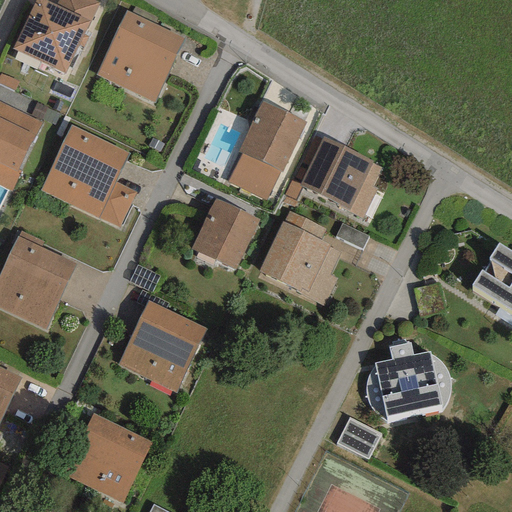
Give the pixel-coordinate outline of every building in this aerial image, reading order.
[(56,5),(44,0),(34,0),(11,49),(64,74),(89,22),(56,5)] [(92,0),(58,0),(56,5),(89,22),(99,3),(92,0)] [(126,12),(95,75),(153,102),(183,39),(126,12)] [(0,102),(0,119),(34,137),(41,124),(0,102)] [(305,123),(261,102),(237,152),(241,154),(227,183),(265,202),(279,172),(281,172),(305,123)] [(0,119),(0,186),(11,192),(18,172),(15,172),(34,137),(0,119)] [(129,153),(70,125),(39,190),(118,228),(135,192),(115,183),(129,153)] [(323,138),(298,187),(361,219),(376,189),(371,186),(381,167),(323,138)] [(258,220),(215,199),(190,249),(234,270),(258,220)] [(325,229),(288,212),(283,223),(281,222),(258,272),(295,290),(295,292),(324,305),(336,279),(328,276),(339,253),(328,248),(330,245),(320,240),(325,229)] [(43,241),(20,230),(0,272),(0,308),(46,330),(76,265),(40,248),(43,241)] [(511,253),(497,244),(472,286),(511,309),(511,253)] [(206,329),(147,301),(116,364),(175,392),(206,329)] [(410,343),(388,348),(391,359),(374,363),(375,367),(371,372),(368,379),(365,385),(365,392),(366,399),(369,405),(372,410),(376,414),(381,418),(386,421),(386,417),(441,405),(442,408),(445,403),(448,399),(450,394),(450,383),(448,375),(445,369),(441,363),(435,358),(430,355),(429,351),(413,355),(410,343)] [(0,419),(20,378),(0,368),(0,419)] [(151,443),(91,414),(61,474),(120,503),(151,443)] [(380,435),(348,418),(335,443),(367,459),(380,435)]
